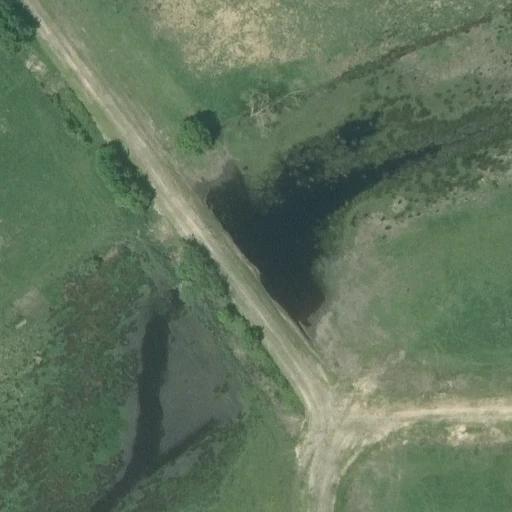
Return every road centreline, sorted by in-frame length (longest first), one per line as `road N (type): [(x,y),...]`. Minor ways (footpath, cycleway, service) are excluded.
road 1 (track): [(320,421),(12,0)]
road 2 (track): [(511,415),(320,421)]
